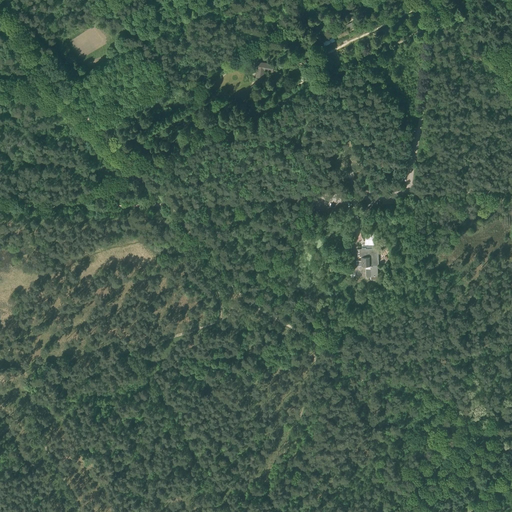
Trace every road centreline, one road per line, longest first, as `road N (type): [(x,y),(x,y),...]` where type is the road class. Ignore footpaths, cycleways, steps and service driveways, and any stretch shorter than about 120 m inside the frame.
road 1 (track): [(438,20),(138,174)]
road 2 (unknown): [(0,436),(122,354),(219,319),(217,264)]
road 3 (track): [(472,413),(402,195)]
road 4 (track): [(2,0),(52,81),(138,174)]
road 5 (track): [(138,347),(238,507)]
road 6 (track): [(472,413),(307,332)]
road 7 (residential): [(409,194),(438,20)]
road 8 (track): [(0,203),(169,207)]
road 9 (track): [(169,207),(310,199)]
road 10 (unknown): [(217,264),(234,212),(310,199)]
